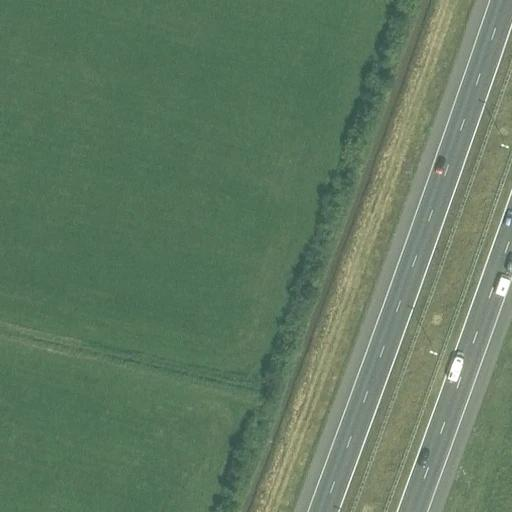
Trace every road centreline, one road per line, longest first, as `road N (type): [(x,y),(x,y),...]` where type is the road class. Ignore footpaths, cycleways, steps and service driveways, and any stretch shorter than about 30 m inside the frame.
road 1 (motorway): [(502,0),(317,511)]
road 2 (motorway): [(407,511),(511,222)]
